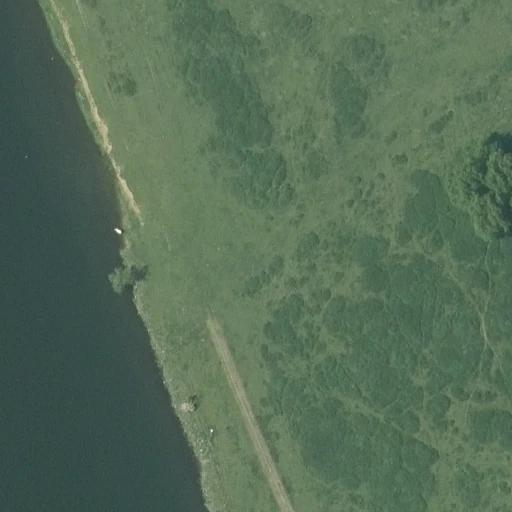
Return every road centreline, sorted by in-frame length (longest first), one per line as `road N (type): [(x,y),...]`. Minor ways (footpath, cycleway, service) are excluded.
road 1 (track): [(285,511),(213,344),(511,64)]
road 2 (track): [(127,72),(213,344)]
